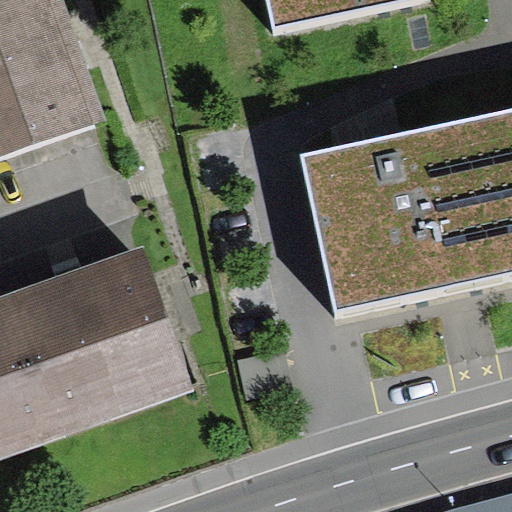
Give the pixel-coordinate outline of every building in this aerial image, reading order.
[(0,0),(0,8),(23,0),(0,0)] [(0,161),(92,128),(47,0),(23,0),(0,8),(0,161)] [(428,0),(264,0),(272,36),(429,2),(428,0)] [(511,117),(472,126),(506,283),(511,281),(511,117)] [(506,283),(472,126),(300,163),(334,320),(506,283)] [(5,314),(43,422),(178,374),(169,348),(140,267),(61,294),(5,314)] [(0,315),(0,436),(43,422),(5,314),(0,315)] [(511,511),(511,499),(463,511),(511,511)]
